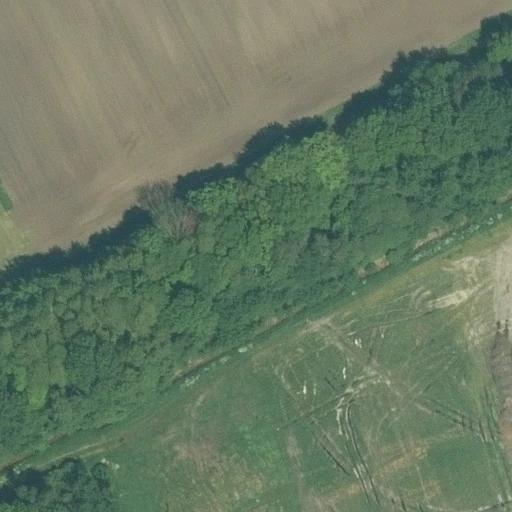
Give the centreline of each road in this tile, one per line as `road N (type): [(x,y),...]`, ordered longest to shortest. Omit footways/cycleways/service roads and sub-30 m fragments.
road 1 (track): [(0,485),(511,196)]
road 2 (track): [(511,65),(0,344)]
